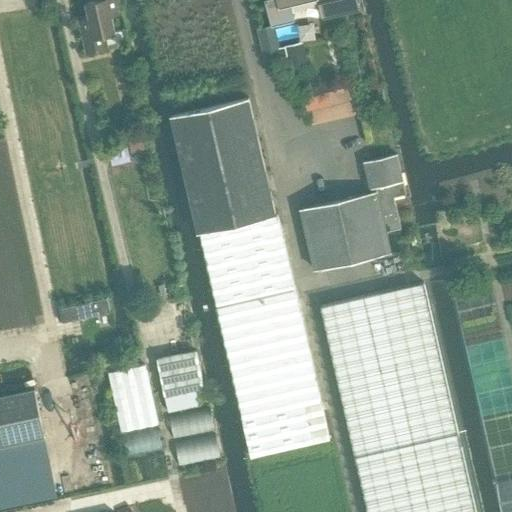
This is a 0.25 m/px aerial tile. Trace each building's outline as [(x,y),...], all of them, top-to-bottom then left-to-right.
[(86,4),(90,19),(80,22),(86,52),(108,47),(105,35),(115,33),(112,15),(122,13),(118,0),(96,0),(96,1),(86,4)] [(266,0),(272,28),(294,23),(290,5),(314,0),(318,0),(322,20),(358,12),(355,0),(266,0)] [(277,46),(263,49),(265,60),(280,57),(278,48),(277,46)] [(304,51),(281,57),(284,69),(306,64),(304,51)] [(377,92),(366,95),(369,109),(381,107),(377,92)] [(242,421),(250,459),(329,441),(278,216),(276,216),(248,100),(170,118),(198,235),(201,234),(243,421),(242,421)] [(127,134),(130,153),(146,150),(142,131),(127,134)] [(400,229),(392,199),(406,195),(397,155),(364,163),(371,194),(301,211),(315,270),(390,252),(385,233),(400,229)] [(368,511),(477,511),(423,283),(320,307),(368,511)] [(107,297),(59,308),(62,322),(110,311),(107,297)] [(157,359),(165,398),(204,389),(196,351),(157,359)] [(108,374),(122,434),(159,426),(145,365),(108,374)] [(34,392),(0,399),(0,446),(44,437),(34,392)]
